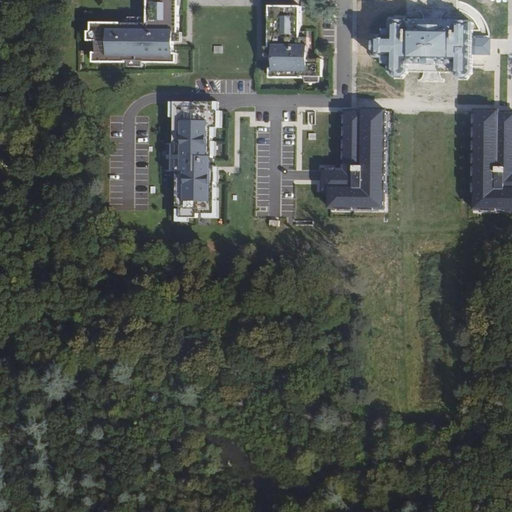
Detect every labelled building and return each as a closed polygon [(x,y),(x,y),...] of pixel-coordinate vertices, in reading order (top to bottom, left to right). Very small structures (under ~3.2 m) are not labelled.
[(120,23),(90,23),(90,31),(86,31),(86,44),(97,44),(97,53),(92,53),(92,65),(127,65),(127,64),(128,64),(128,68),(143,68),(143,64),(144,64),(144,65),(179,65),(179,53),(175,53),(175,43),(183,43),(183,33),(180,33),(180,0),(146,0),(147,18),(128,18),(128,24),(120,24),(120,23)] [(280,4),(270,3),(270,48),(267,48),(267,58),(275,59),(275,69),(271,69),(271,81),(306,81),(306,78),(307,78),(307,85),(323,85),(323,78),(325,78),(325,61),(311,61),(311,39),(304,39),(304,7),(280,6),(280,4)] [(475,74),(476,24),(473,24),(473,22),(462,21),(462,24),(459,24),(459,20),(410,19),(410,24),(408,24),(408,20),(397,20),(397,23),(394,23),(394,31),(387,31),(387,37),(378,37),(378,39),(376,39),(375,56),(377,56),(377,58),(387,58),(387,64),(393,64),(393,74),(396,77),(396,79),(406,79),(406,76),(409,73),(457,74),(461,80),(472,80),(475,74)] [(226,102),(176,102),(176,128),(154,128),(153,208),(183,208),(182,218),(229,218),(230,177),(225,177),(226,102)] [(385,111),(343,111),(342,168),(324,168),(323,192),(330,192),(329,211),(384,212),(385,111)] [(511,111),(476,111),(475,211),(511,211),(511,111)]
